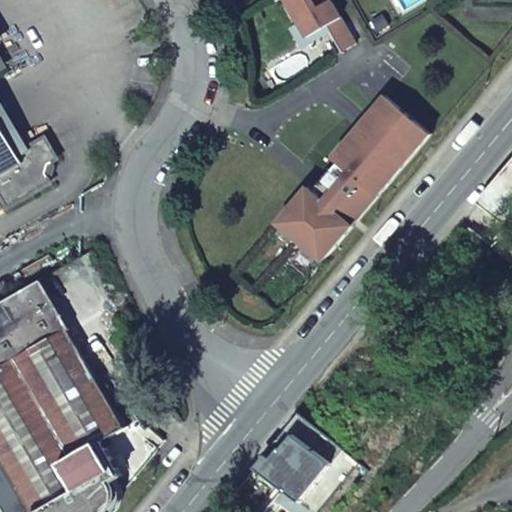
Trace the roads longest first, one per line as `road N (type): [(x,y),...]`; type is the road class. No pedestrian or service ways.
road 1 (residential): [(254,426),(195,348),(141,244),(135,200),(195,80),(187,26),(172,0)]
road 2 (secondary): [(254,426),(511,117)]
road 3 (unknown): [(135,200),(71,221),(0,260)]
road 4 (residential): [(445,470),(511,367)]
